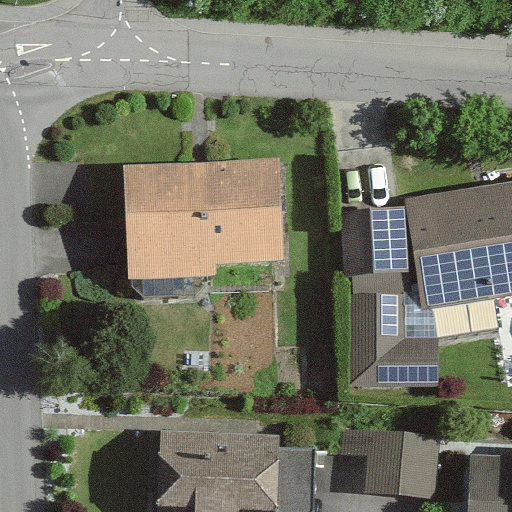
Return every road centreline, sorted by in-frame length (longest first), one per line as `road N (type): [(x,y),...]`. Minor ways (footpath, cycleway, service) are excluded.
road 1 (residential): [(511,77),(0,51)]
road 2 (residential): [(0,85),(22,511)]
